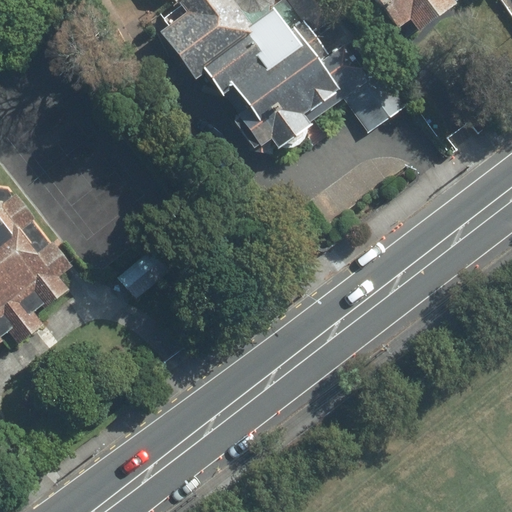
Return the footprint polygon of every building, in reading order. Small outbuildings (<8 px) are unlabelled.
[(320,0),(268,0),(267,2),(265,0),(216,0),(214,2),(212,0),(183,0),(149,27),(156,35),(143,44),(179,91),(191,82),(208,103),(215,98),(243,134),(231,143),(249,167),(259,159),(263,164),(299,136),(295,131),(348,91),(303,31),(329,11),(320,0)] [(346,0),(379,43),(391,34),(398,43),(455,0),(346,0)] [(7,131),(0,136),(0,150),(13,166),(27,155),(7,131)] [(6,189),(0,193),(0,343),(18,331),(27,342),(54,322),(46,311),(79,286),(69,271),(78,265),(23,189),(11,198),(6,189)] [(129,266),(113,284),(134,303),(150,286),(129,266)]
